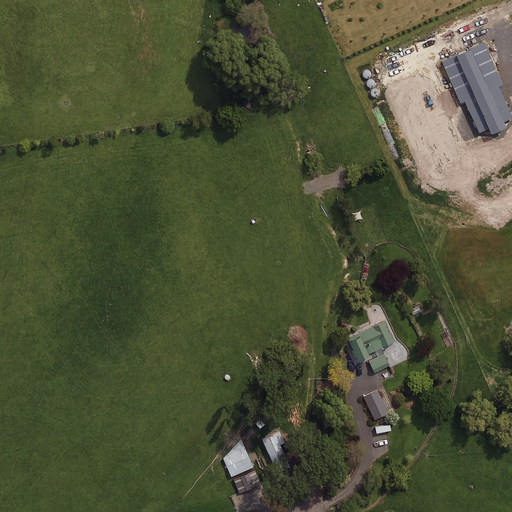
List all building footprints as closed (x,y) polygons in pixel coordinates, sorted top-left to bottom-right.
[(394,343),(384,321),(348,338),(359,362),(367,358),(374,373),(389,366),(381,349),(394,343)] [(388,414),(377,390),(364,397),(375,420),(388,414)] [(285,442),(279,431),(262,439),(276,468),(288,462),(280,444),(285,442)] [(231,477),(253,467),(241,440),(223,458),(231,477)] [(260,485),(255,471),(234,480),(240,493),(260,485)]
